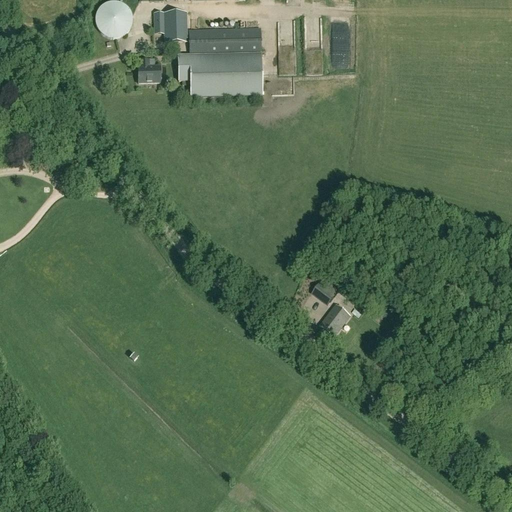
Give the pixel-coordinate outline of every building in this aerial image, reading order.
[(110,39),(115,40),(121,39),(126,36),(130,31),(132,26),(132,20),(131,15),(128,10),(123,6),(118,4),(112,3),(106,5),(101,9),(97,14),(96,19),(96,24),(97,29),(100,34),(105,37),(110,39)] [(187,44),(186,15),(154,16),(154,34),(161,34),(161,37),(164,37),(165,45),(187,44)] [(260,31),(255,31),(235,31),(214,32),(206,32),(189,32),(190,57),(261,55),(260,31)] [(261,57),(261,55),(190,57),(177,57),(178,84),(190,84),(190,100),(262,98),(261,57)] [(138,85),(160,85),(160,69),(149,69),(148,62),(140,62),(141,69),(138,69),(138,85)] [(325,281),(315,294),(330,306),(340,293),(325,281)] [(350,318),(337,307),(321,328),(334,338),(350,318)] [(371,331),(376,326),(360,312),(356,317),(371,331)]
